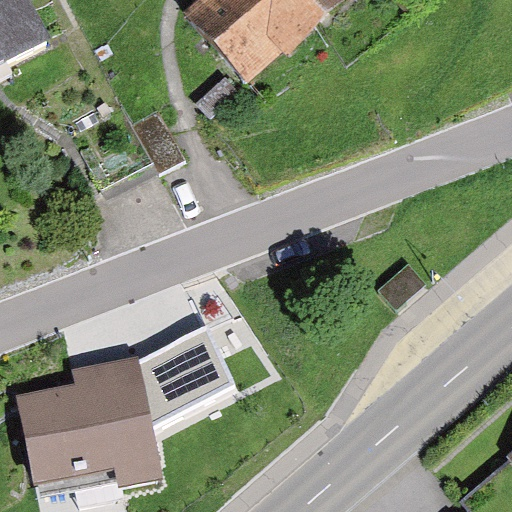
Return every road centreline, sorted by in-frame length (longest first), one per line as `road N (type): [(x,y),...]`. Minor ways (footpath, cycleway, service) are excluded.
road 1 (residential): [(511,142),(0,343)]
road 2 (secondary): [(301,511),(511,331)]
road 3 (track): [(249,242),(177,114),(165,55),(174,0)]
